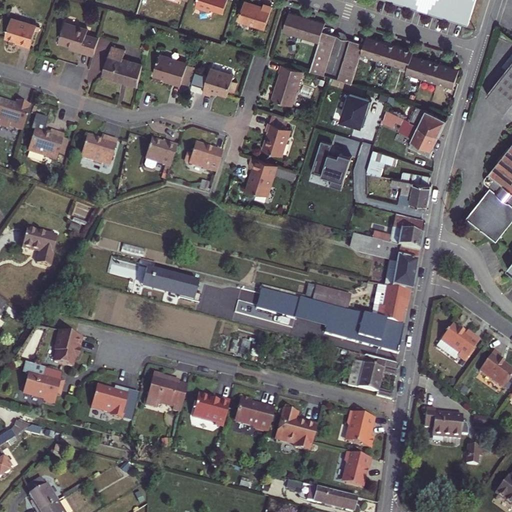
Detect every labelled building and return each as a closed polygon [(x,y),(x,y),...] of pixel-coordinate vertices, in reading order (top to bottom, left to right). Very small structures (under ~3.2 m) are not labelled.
[(198,0),(196,7),(210,11),(211,8),(224,12),(227,0),(198,0)] [(390,0),(469,25),(476,0),(390,0)] [(265,28),(272,7),(264,4),(263,7),(245,1),(239,20),(265,28)] [(307,17),(289,12),(283,32),(301,37),(307,17)] [(325,23),(307,17),(301,37),(319,43),(321,37),(323,31),(325,23)] [(23,45),(31,47),(36,31),(37,26),(37,25),(29,22),(29,23),(12,18),(6,37),(23,42),(23,45)] [(86,36),(88,29),(65,23),(59,42),(82,48),(81,51),(94,55),(98,40),(86,36)] [(334,42),(336,35),(323,31),(321,37),(334,42)] [(383,41),(367,36),(364,44),(362,51),(361,54),(377,59),(383,41)] [(333,45),(334,42),(321,37),(319,43),(318,44),(332,48),(333,45)] [(362,51),(364,44),(351,40),(349,46),(362,51)] [(398,46),(383,41),(377,59),(393,64),(398,46)] [(330,55),(332,48),(318,44),(316,51),(330,55)] [(125,50),(112,46),(103,75),(138,86),(142,65),(123,59),(125,50)] [(361,54),(362,51),(349,46),(346,53),(360,57),(361,54)] [(393,64),(409,69),(413,55),(414,51),(398,46),(393,64)] [(328,62),(330,55),(316,51),(314,57),(328,62)] [(358,64),(360,57),(346,53),(344,60),(358,64)] [(164,80),(181,85),(182,83),(188,65),(188,64),(170,59),(171,58),(160,54),(154,75),(165,78),(164,80)] [(428,60),(413,55),(409,69),(407,73),(423,78),(428,60)] [(326,68),(328,62),(314,57),(312,64),(326,68)] [(356,71),(358,64),(344,60),(342,66),(356,71)] [(444,65),(428,60),(423,78),(438,83),(444,65)] [(511,263),(507,269),(511,272),(511,63),(487,95),(511,114),(511,144),(489,173),(485,178),(485,180),(485,181),(485,182),(486,184),(491,187),(467,217),(497,241),(511,222),(511,263)] [(324,75),(326,68),(312,64),(310,71),(324,75)] [(195,67),(188,65),(182,83),(189,85),(195,67)] [(303,71),(282,65),(280,72),(281,73),(273,99),(292,105),(303,71)] [(454,88),(460,70),(444,65),(438,83),(454,88)] [(354,77),(356,71),(342,66),(340,73),(354,77)] [(234,75),(211,68),(203,92),(211,95),(212,94),(213,90),(218,92),(228,95),(229,90),(232,81),(234,75)] [(352,84),(354,77),(340,73),(338,80),(352,84)] [(238,82),(232,81),(229,90),(235,92),(238,82)] [(342,119),(364,126),(373,99),(351,92),(342,119)] [(23,132),(30,106),(16,102),(14,107),(9,105),(10,103),(0,100),(0,127),(8,130),(9,127),(23,132)] [(447,120),(427,110),(417,106),(410,120),(439,135),(447,120)] [(398,114),(387,109),(383,122),(392,126),(395,121),(398,114)] [(432,150),(439,135),(410,120),(398,114),(395,121),(402,124),(400,128),(405,130),(407,134),(413,138),(411,143),(409,146),(431,157),(433,150),(432,150)] [(278,125),(291,129),(294,121),(280,117),(278,125)] [(283,155),(291,129),(278,125),(269,122),(267,130),(269,131),(263,149),(283,155)] [(51,131),(49,136),(34,131),(28,152),(57,160),(58,155),(63,139),(64,135),(51,131)] [(405,138),(411,143),(413,138),(407,134),(405,138)] [(109,166),(117,140),(103,136),(102,141),(86,136),(80,157),(109,166)] [(69,141),(63,139),(58,155),(64,157),(69,141)] [(332,184),(343,187),(353,156),(342,152),(341,155),(331,152),(334,142),(324,139),(314,171),(334,177),(332,184)] [(152,170),(154,169),(156,163),(162,164),(162,165),(165,166),(170,168),(177,145),(167,142),(166,145),(151,140),(145,159),(146,159),(144,166),(145,168),(152,170)] [(189,164),(216,173),(220,161),(222,153),(195,144),(191,155),(189,164)] [(399,158),(374,150),(372,157),(385,161),(385,162),(386,162),(385,162),(397,165),(399,158)] [(268,195),(277,165),(253,157),(250,166),(254,167),(247,189),(268,195)] [(370,165),(383,169),(385,162),(386,162),(385,162),(385,161),(372,157),(370,165)] [(383,169),(370,165),(367,173),(381,176),(383,169)] [(417,174),(404,172),(403,172),(402,180),(416,182),(417,174)] [(429,184),(431,177),(417,174),(416,182),(429,184)] [(432,185),(429,184),(416,182),(402,180),(393,178),(392,184),(403,186),(399,209),(397,217),(421,223),(424,207),(428,207),(432,185)] [(362,202),(360,209),(395,217),(397,217),(399,209),(383,206),(383,207),(368,204),(368,203),(362,202)] [(397,217),(395,217),(391,237),(373,233),(372,240),(419,252),(425,224),(421,223),(397,217)] [(56,238),(26,230),(22,248),(40,253),(39,257),(51,261),(56,238)] [(378,259),(396,263),(396,259),(361,250),(364,238),(352,235),(349,249),(355,253),(378,259)] [(412,293),(419,252),(372,240),(364,238),(361,250),(396,259),(396,263),(389,262),(384,287),(387,287),(410,293),(412,293)] [(196,301),(201,281),(148,267),(143,287),(196,301)] [(245,286),(298,299),(299,295),(246,281),(245,286)] [(298,299),(311,303),(315,287),(308,285),(305,296),(299,295),(298,299)] [(298,299),(245,286),(243,294),(241,303),(335,328),(336,322),(331,320),(332,315),(343,318),(344,317),(361,321),(360,325),(383,331),(380,343),(379,342),(378,349),(366,346),(364,356),(376,360),(395,365),(397,355),(403,326),(400,325),(376,320),(346,312),(311,303),(298,299)] [(350,296),(315,287),(311,303),(346,312),(350,296)] [(407,307),(410,293),(387,287),(382,308),(379,307),(376,320),(400,325),(404,306),(407,307)] [(331,320),(336,322),(337,319),(360,325),(361,321),(344,317),(343,318),(332,315),(331,320)] [(464,362),(479,341),(467,332),(465,334),(452,325),(436,347),(455,360),(457,357),(464,362)] [(79,351),(83,338),(61,332),(59,337),(58,337),(55,349),(56,351),(53,363),(72,368),(75,358),(77,358),(78,351),(79,351)] [(500,356),(494,351),(479,371),(503,389),(511,377),(511,369),(498,359),(500,356)] [(357,363),(351,387),(376,393),(376,396),(391,400),(392,393),(379,390),(383,374),(395,377),(397,365),(395,365),(376,360),(375,363),(374,367),(363,364),(357,363)] [(347,386),(351,387),(357,363),(353,362),(347,386)] [(57,395),(55,393),(54,393),(55,389),(62,391),(64,382),(60,381),(48,378),(50,370),(44,369),(42,376),(38,375),(37,378),(27,375),(24,389),(27,395),(43,399),(46,403),(51,404),(55,402),(57,395)] [(48,378),(60,381),(62,373),(50,370),(48,378)] [(180,412),(187,386),(179,384),(179,383),(162,378),(163,376),(153,373),(145,405),(157,408),(158,403),(173,407),(172,410),(180,412)] [(96,387),(91,406),(101,409),(102,412),(111,414),(113,417),(118,419),(122,417),(128,391),(114,387),(113,392),(107,390),(106,389),(96,387)] [(223,427),(230,402),(219,399),(218,402),(210,400),(211,398),(198,394),(192,417),(215,423),(215,425),(223,427)] [(268,432),(275,408),(260,404),(259,405),(255,404),(254,405),(250,404),(251,401),(240,398),(234,421),(243,423),(242,424),(253,427),(255,429),(268,432)] [(303,420),(302,421),(295,419),(297,412),(283,408),(281,417),(280,417),(275,437),(284,439),(284,441),(295,444),(295,448),(310,452),(312,444),(317,424),(303,420)] [(424,428),(432,428),(432,437),(460,439),(460,435),(467,435),(467,429),(465,424),(461,424),(462,416),(434,414),(434,410),(426,409),(424,428)] [(374,419),(350,413),(347,426),(348,429),(346,439),(348,443),(371,449),(374,438),(369,437),(370,432),(371,432),(374,419)] [(34,418),(21,414),(18,421),(11,431),(0,437),(0,446),(15,437),(25,430),(30,427),(31,426),(34,418)] [(473,424),(486,426),(488,419),(475,416),(473,424)] [(47,421),(34,418),(31,426),(45,429),(47,421)] [(478,446),(468,446),(466,464),(477,465),(477,457),(478,446)] [(0,450),(0,477),(1,477),(1,475),(5,473),(7,473),(10,472),(9,470),(12,469),(0,450)] [(370,459),(346,453),(344,462),(346,466),(343,479),(345,484),(361,488),(364,477),(363,476),(364,471),(365,471),(366,471),(367,471),(367,470),(370,459)] [(494,494),(511,506),(511,474),(509,478),(507,477),(494,494)] [(30,494),(45,485),(41,477),(25,487),(30,494)] [(301,492),(303,484),(301,484),(288,481),(286,488),(301,492)] [(35,511),(39,511),(57,502),(46,484),(45,485),(30,494),(29,495),(34,504),(32,505),(35,511)] [(351,511),(352,511),(356,498),(310,486),(306,500),(324,505),(325,502),(342,506),(342,509),(351,511)] [(62,511),(57,502),(39,511),(62,511)]
